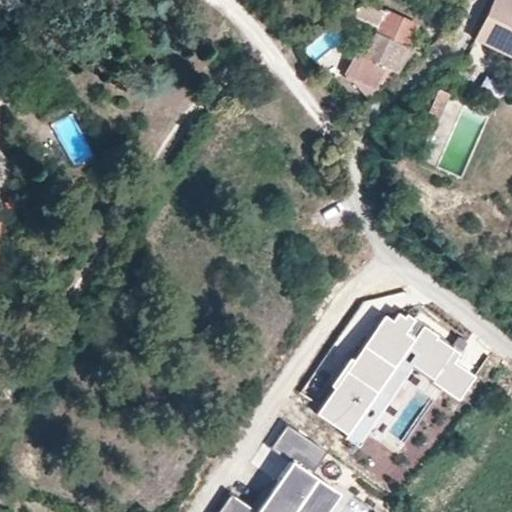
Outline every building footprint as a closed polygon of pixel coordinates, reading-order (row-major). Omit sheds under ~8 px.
[(511,0),(492,0),(476,37),(511,53),(511,0)] [(417,24),(386,9),(372,38),(365,36),(362,44),(369,47),(365,56),(357,51),(348,72),(373,83),(383,63),(396,70),(417,24)] [(447,96),(435,91),(425,114),(437,119),(447,96)] [(437,119),(425,114),(421,112),(409,140),(424,147),(437,119)] [(394,321),(386,316),(355,361),(351,358),(332,386),(336,389),(318,415),(349,436),(346,439),(359,448),(415,367),(435,380),(433,383),(459,401),(494,350),(472,336),(468,343),(461,353),(424,327),(415,339),(407,333),(415,321),(408,316),(406,318),(399,314),(394,321)] [(415,321),(407,333),(415,339),(424,327),(461,353),(468,343),(458,336),(453,344),(417,318),(415,321)] [(257,511),(233,494),(219,511),(324,511),(337,495),(314,478),(331,455),(288,424),(266,453),(289,470),(257,511)]
